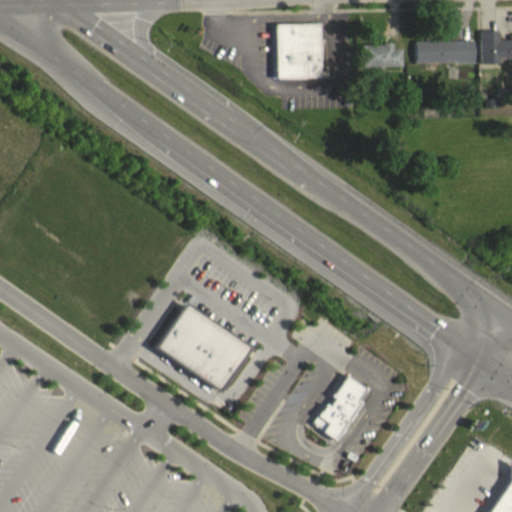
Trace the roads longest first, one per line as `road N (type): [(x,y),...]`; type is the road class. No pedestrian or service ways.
road 1 (primary): [(0,16),(477,353)]
road 2 (primary): [(506,311),(75,5)]
road 3 (residential): [(345,511),(222,442),(0,283)]
road 4 (residential): [(366,511),(477,353)]
road 5 (secondary): [(212,0),(75,5)]
